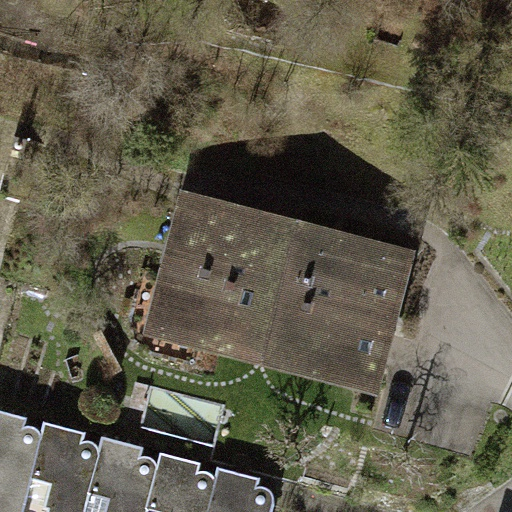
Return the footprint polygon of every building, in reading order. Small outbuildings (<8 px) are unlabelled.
[(397,241),(158,192),(129,333),(367,383),(397,241)] [(23,511),(45,425),(0,413),(0,511),(23,511)] [(84,511),(103,440),(45,425),(23,511),(84,511)] [(146,511),(161,454),(103,440),(84,511),(146,511)] [(208,511),(219,469),(161,454),(146,511),(208,511)] [(273,511),(280,484),(219,469),(208,511),(273,511)]
